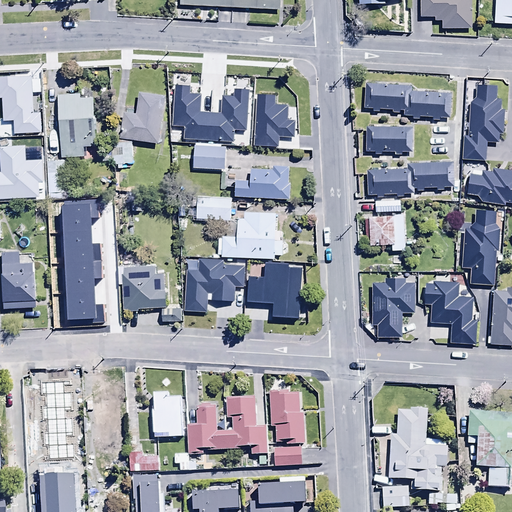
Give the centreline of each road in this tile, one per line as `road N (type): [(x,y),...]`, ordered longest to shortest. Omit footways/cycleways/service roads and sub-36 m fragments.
road 1 (residential): [(13,349),(134,346),(346,358)]
road 2 (residential): [(326,47),(91,35),(0,40)]
road 3 (residential): [(326,47),(346,358)]
road 4 (residential): [(511,58),(326,47)]
road 5 (residential): [(346,358),(511,370)]
road 6 (residential): [(19,511),(13,349)]
road 7 (residential): [(346,358),(354,511)]
